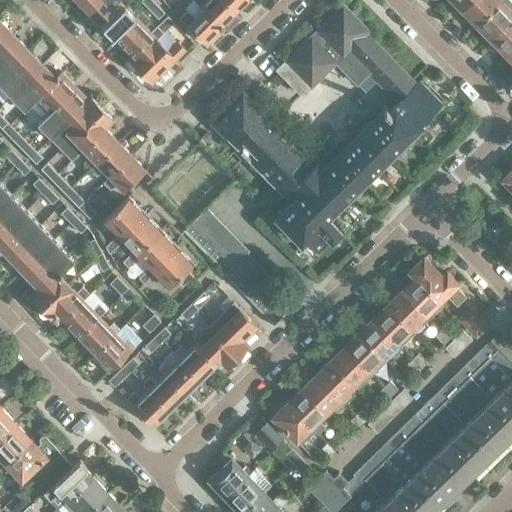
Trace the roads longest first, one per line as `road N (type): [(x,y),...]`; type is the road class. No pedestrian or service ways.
road 1 (residential): [(425,210),(156,472)]
road 2 (residential): [(28,0),(149,116),(181,106),(287,0)]
road 3 (residential): [(425,210),(499,133),(503,119),(499,104),(395,0)]
road 4 (residential): [(156,472),(0,307)]
road 5 (residential): [(511,302),(425,210)]
